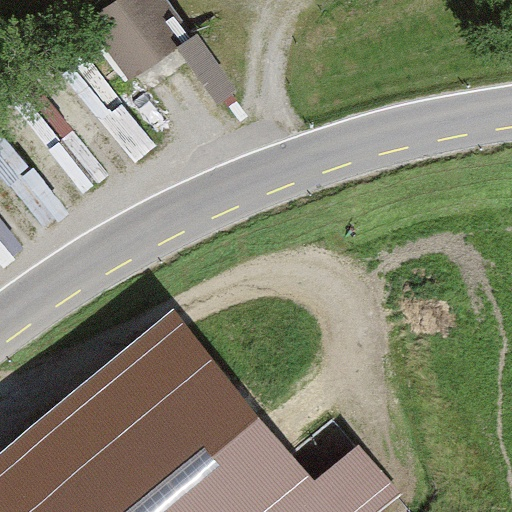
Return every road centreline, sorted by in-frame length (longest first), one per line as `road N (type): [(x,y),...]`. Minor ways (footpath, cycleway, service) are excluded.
road 1 (tertiary): [(511,107),(280,166),(105,252),(0,325)]
road 2 (track): [(280,166),(255,104),(267,11),(284,0)]
